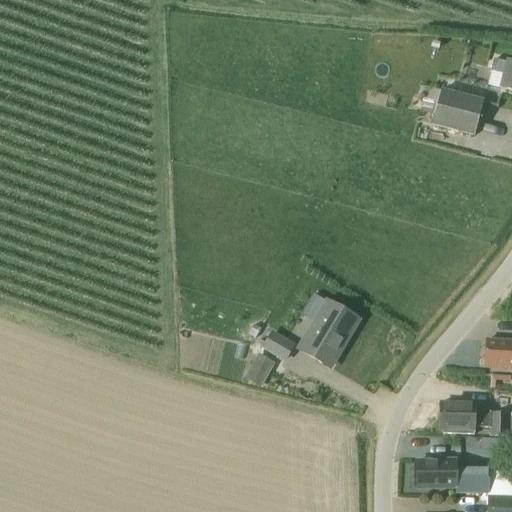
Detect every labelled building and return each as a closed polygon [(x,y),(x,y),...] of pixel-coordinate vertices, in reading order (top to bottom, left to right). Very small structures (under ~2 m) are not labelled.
[(507,63),(494,60),(491,72),(504,76),(500,89),(511,92),(511,63),(507,62),(507,63)] [(423,87),(421,95),(426,96),(422,113),(435,116),(441,92),(423,87)] [(484,101),(442,90),(441,92),(435,116),(432,126),(475,137),(484,101)] [(327,304),(319,299),(311,312),(320,317),(300,351),(329,369),(339,353),(336,352),(355,319),(328,303),(327,304)] [(256,339),(261,330),(254,326),(248,334),(256,339)] [(296,346),(272,332),(262,349),(286,364),(296,346)] [(511,342),(486,341),(484,369),(511,370),(511,342)] [(276,365),(259,354),(244,380),(261,390),(276,365)] [(492,438),(492,439),(506,439),(506,438),(511,438),(511,418),(510,418),(510,414),(491,414),(491,412),(475,412),(475,405),(441,404),(440,431),(474,432),(474,429),(489,429),(489,438),(492,438)] [(492,452),(492,440),(482,440),(482,452),(492,452)] [(457,462),(416,463),(417,490),(457,489),(457,496),(487,496),(488,473),(488,466),(457,466),(457,462)] [(511,511),(511,499),(487,498),(486,511),(511,511)]
